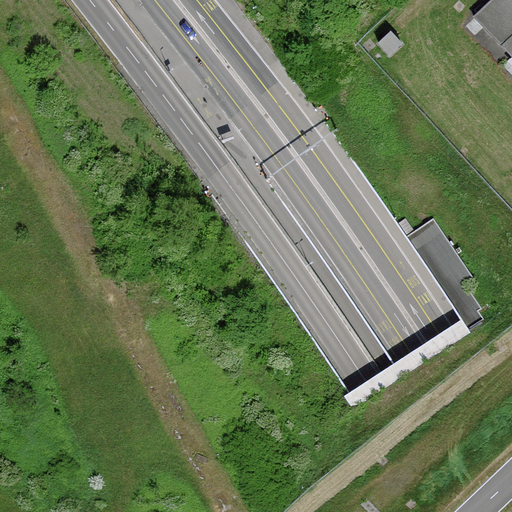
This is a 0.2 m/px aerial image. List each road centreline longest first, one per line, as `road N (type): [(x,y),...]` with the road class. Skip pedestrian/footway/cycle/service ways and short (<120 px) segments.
road 1 (tertiary): [(89,0),(248,206),(368,378),(447,511)]
road 2 (primary): [(511,477),(429,344),(176,0)]
